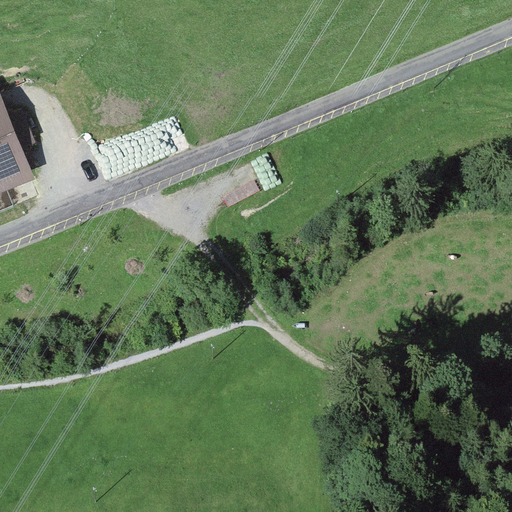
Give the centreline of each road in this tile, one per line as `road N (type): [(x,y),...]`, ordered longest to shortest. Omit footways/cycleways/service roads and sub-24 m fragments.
road 1 (unclassified): [(511,28),(0,241)]
road 2 (track): [(511,392),(325,367),(262,324)]
road 3 (track): [(262,324),(211,251),(131,189)]
